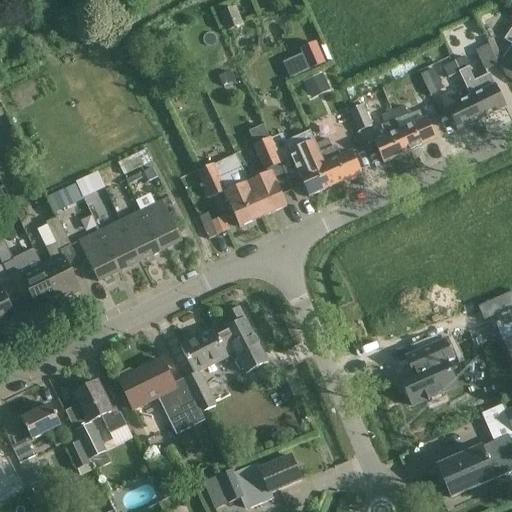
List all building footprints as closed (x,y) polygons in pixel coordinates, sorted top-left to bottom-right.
[(37,15),(29,0),(14,0),(25,21),(37,15)] [(234,8),(218,15),(225,32),(241,26),(234,8)] [(511,29),(504,41),(511,47),(502,60),(503,61),(502,63),(500,66),(506,77),(511,81),(511,29)] [(486,42),(487,45),(497,66),(502,63),(497,53),(499,52),(492,39),(486,42)] [(310,72),(326,64),(316,43),(299,50),(302,55),(282,64),(288,80),(309,71),(310,72)] [(485,71),(497,66),(487,45),(475,51),(485,71)] [(471,97),(471,98),(482,120),(506,108),(490,74),(475,81),(469,69),(470,68),(462,51),(452,56),(459,73),(471,97)] [(448,79),(459,73),(452,56),(451,57),(454,63),(443,68),(448,79)] [(430,97),(443,90),(433,70),(420,76),(430,97)] [(311,100),(330,92),(323,74),(304,83),(311,100)] [(471,98),(458,104),(453,93),(440,98),(456,132),(482,120),(471,98)] [(357,134),(373,127),(363,106),(348,113),(357,134)] [(396,121),(406,117),(402,107),(391,111),(396,121)] [(396,121),(391,111),(380,117),(384,125),(381,127),(386,138),(373,143),(383,165),(410,153),(400,131),(396,121)] [(410,153),(437,141),(427,119),(412,126),(400,131),(410,153)] [(315,146),(313,142),(309,133),(284,143),(298,176),(308,198),(336,186),(327,164),(318,145),(315,146)] [(281,165),(269,140),(253,146),(264,172),(281,165)] [(327,164),(336,186),(362,174),(352,153),(341,158),(336,146),(332,148),(329,140),(318,145),(327,164)] [(143,155),(119,166),(124,177),(148,166),(143,155)] [(263,218),(248,184),(235,155),(197,173),(210,201),(224,195),(229,206),(239,228),(263,218)] [(248,184),(263,218),(287,207),(277,185),(271,172),(248,184)] [(83,199),(99,192),(92,177),(77,184),(83,199)] [(162,202),(141,213),(161,252),(182,242),(162,202)] [(140,263),(120,223),(114,210),(93,221),(99,233),(119,273),(140,263)] [(141,213),(120,223),(140,263),(161,252),(141,213)] [(217,236),(229,231),(223,217),(211,223),(217,236)] [(52,262),(42,267),(59,302),(80,292),(71,274),(60,252),(71,247),(57,218),(46,224),(56,245),(46,250),(52,262)] [(119,273),(99,233),(78,244),(98,283),(119,273)] [(13,261),(2,266),(8,277),(19,272),(13,261)] [(42,267),(21,277),(30,295),(38,312),(59,302),(42,267)] [(0,288),(0,330),(17,323),(9,306),(0,288)] [(196,404),(205,422),(201,414),(217,406),(200,373),(228,358),(227,356),(234,353),(246,375),(267,363),(239,308),(225,316),(229,323),(214,330),(180,347),(195,375),(184,380),(196,404)] [(407,382),(402,384),(412,407),(427,401),(427,403),(429,402),(428,400),(440,394),(441,396),(443,396),(442,394),(451,390),(451,389),(455,388),(447,367),(445,364),(455,360),(446,340),(405,358),(412,372),(405,375),(407,382)] [(173,385),(162,361),(134,375),(129,371),(119,376),(119,382),(133,412),(158,399),(176,437),(205,422),(196,404),(184,380),(173,385)] [(288,401),(298,397),(287,376),(278,380),(288,401)] [(74,395),(79,405),(65,412),(80,443),(80,442),(92,464),(90,465),(94,472),(111,464),(91,423),(101,418),(110,436),(127,427),(121,415),(115,418),(97,383),(74,395)] [(511,405),(503,410),(506,417),(511,431),(511,405)] [(32,442),(48,434),(55,449),(67,443),(59,428),(61,427),(51,406),(21,421),(32,442)] [(511,447),(507,437),(481,449),(437,468),(451,499),(511,472),(511,447)] [(80,442),(80,443),(66,450),(76,472),(90,465),(92,464),(80,442)] [(235,475),(244,498),(250,511),(274,500),(271,495),(302,482),(291,457),(261,470),(258,465),(235,475)] [(19,465),(30,488),(46,480),(35,458),(19,465)] [(244,498),(235,475),(234,472),(205,484),(216,510),(244,498)]
